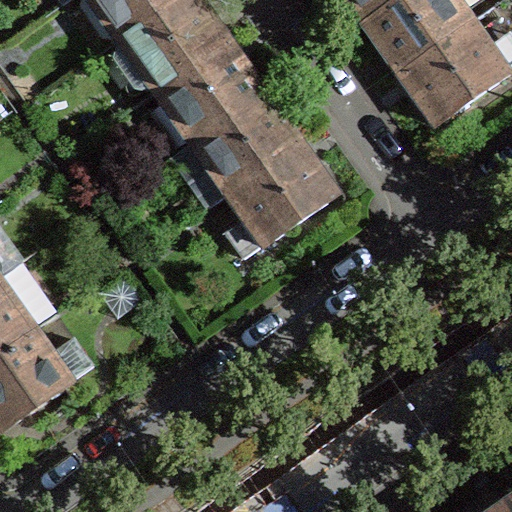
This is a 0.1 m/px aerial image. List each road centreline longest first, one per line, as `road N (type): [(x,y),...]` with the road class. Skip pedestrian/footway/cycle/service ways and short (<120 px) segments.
road 1 (residential): [(437,227),(36,511)]
road 2 (secondary): [(257,511),(511,328)]
road 3 (residential): [(274,0),(437,227)]
